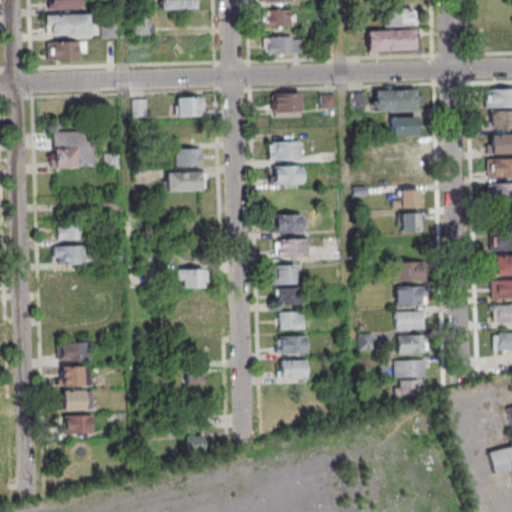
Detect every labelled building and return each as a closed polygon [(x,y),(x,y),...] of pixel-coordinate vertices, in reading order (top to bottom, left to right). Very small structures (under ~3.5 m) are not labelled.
[(158,0),(158,9),(194,9),(194,0),(158,0)] [(290,9),(263,9),(263,27),(290,27),(290,9)] [(366,52),(414,51),(414,28),(412,28),(412,10),(381,11),(381,29),(365,29),(366,52)] [(87,14),(43,14),(43,35),(87,35),(87,14)] [(130,35),(151,35),(151,15),(130,15),(130,35)] [(487,47),(511,46),(511,29),(487,30),(487,47)] [(300,36),(262,36),(262,54),(300,54),(300,36)] [(46,61),(77,61),(77,50),(84,50),(84,41),(46,41),(46,61)] [(511,87),(484,88),(484,107),(511,107),(511,87)] [(418,88),(373,88),(373,110),(418,110),(418,88)] [(271,92),(271,116),(298,116),(298,92),(271,92)] [(200,96),(174,96),(174,115),(200,115),(200,96)] [(131,117),(145,117),(145,98),(131,98),(131,117)] [(511,110),(488,111),(488,130),(511,130),(511,110)] [(416,115),(389,115),(389,136),(416,136),(416,115)] [(164,141),(197,141),(197,123),(164,123),(164,141)] [(92,131),(51,131),(51,167),(92,167),(92,131)] [(298,134),(278,134),(278,140),(268,140),(268,160),(298,160),(298,134)] [(511,154),(511,135),(488,135),(488,154),(511,154)] [(421,138),(395,138),(395,155),(421,155),(421,138)] [(174,165),(199,165),(199,148),(174,148),(174,165)] [(117,155),(105,155),(105,166),(117,166),(117,155)] [(488,177),(511,176),(511,159),(488,159),(488,177)] [(271,165),(271,184),(301,184),(301,165),(271,165)] [(418,165),(389,165),(389,183),(418,183),(418,165)] [(202,171),(164,171),(164,190),(202,190),(202,171)] [(511,183),(485,183),(485,201),(511,201),(511,183)] [(399,232),(418,232),(418,213),(399,213),(399,232)] [(301,214),(273,214),(273,233),(301,233),(301,214)] [(56,239),(81,239),(81,222),(56,222),(56,239)] [(511,232),(490,233),(490,250),(511,250),(511,232)] [(275,256),(307,256),(307,239),(275,239),(275,256)] [(84,245),(52,245),(52,263),(84,263),(84,245)] [(511,254),(491,255),(491,274),(511,273),(511,254)] [(394,280),(421,280),(421,262),(394,262),(394,280)] [(295,284),(294,265),(272,265),(273,284),(295,284)] [(203,268),(174,268),(174,288),(203,288),(203,268)] [(52,269),(52,288),(83,288),(83,269),(52,269)] [(511,279),(490,279),(490,298),(511,297),(511,279)] [(424,286),(394,286),(394,304),(424,304),(424,286)] [(300,304),(300,288),(274,288),(274,304),(300,304)] [(119,294),(103,294),(103,311),(119,311),(119,294)] [(85,316),(85,297),(54,297),(54,316),(85,316)] [(511,304),(493,304),(493,322),(511,322),(511,304)] [(421,328),(421,311),(394,311),(394,328),(421,328)] [(277,329),(303,329),(303,312),(277,312),(277,329)] [(493,350),(511,349),(511,333),(493,334),(493,350)] [(305,335),(276,336),(276,353),(305,353),(305,335)] [(395,335),(395,352),(424,352),(424,335),(395,335)] [(87,342),(56,342),(56,360),(87,360),(87,342)] [(305,377),(305,360),(278,360),(278,377),(305,377)] [(424,376),(424,360),(391,360),(391,376),(424,376)] [(56,386),(87,386),(87,366),(56,366),(56,386)] [(185,367),(185,384),(202,384),(202,367),(185,367)] [(511,369),(510,370),(511,379),(511,406),(507,408),(511,429),(511,446),(487,452),(491,474),(509,470),(511,482),(511,369)] [(394,395),(418,395),(418,380),(394,380),(394,395)] [(60,410),(84,410),(84,390),(60,390),(60,410)] [(89,415),(62,415),(62,433),(89,433),(89,415)] [(183,438),(183,453),(202,453),(202,438),(183,438)]
